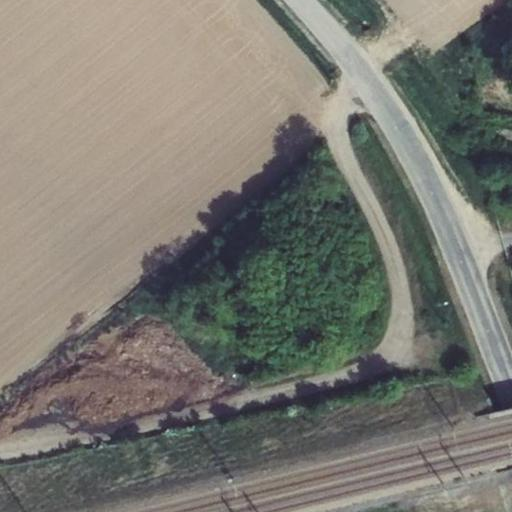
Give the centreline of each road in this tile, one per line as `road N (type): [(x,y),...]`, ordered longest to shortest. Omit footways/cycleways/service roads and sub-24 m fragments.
road 1 (track): [(364,76),(345,108),(344,132),(393,255),(402,325),(394,348),(362,370),(168,424),(0,454)]
road 2 (unclassified): [(299,0),(371,84),(413,154),(511,390)]
